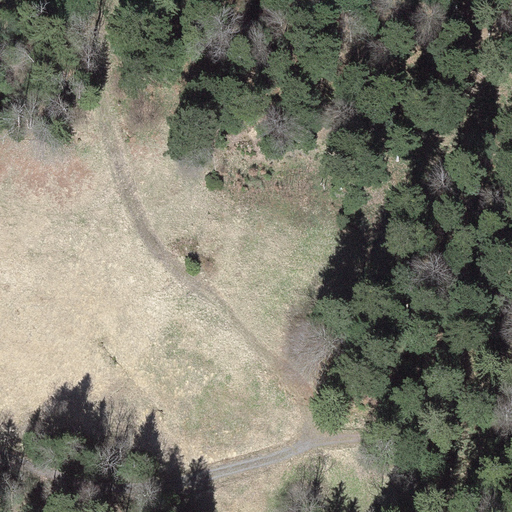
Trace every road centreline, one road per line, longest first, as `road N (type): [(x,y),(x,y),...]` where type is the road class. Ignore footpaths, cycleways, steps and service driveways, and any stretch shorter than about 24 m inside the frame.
road 1 (track): [(307,443),(302,392),(152,245),(103,109),(107,58),(130,0)]
road 2 (track): [(0,457),(92,490),(170,487),(307,443),(362,438)]
